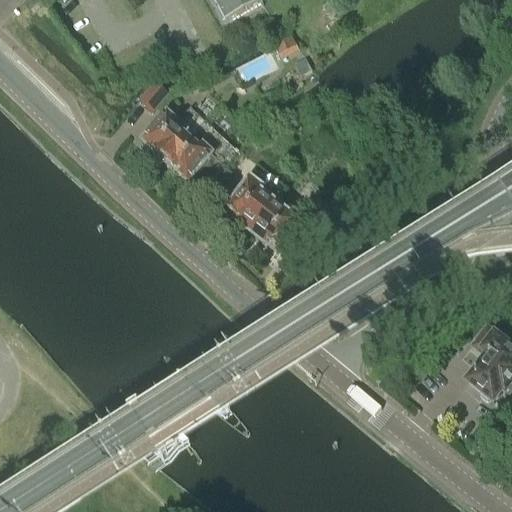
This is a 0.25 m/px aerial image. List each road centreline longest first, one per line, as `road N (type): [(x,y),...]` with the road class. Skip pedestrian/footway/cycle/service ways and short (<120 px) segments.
road 1 (secondary): [(500,196),(2,511)]
road 2 (tertiary): [(327,368),(203,264),(0,66)]
road 3 (tertiary): [(327,368),(433,293),(511,97)]
road 4 (tertiary): [(497,511),(327,368)]
